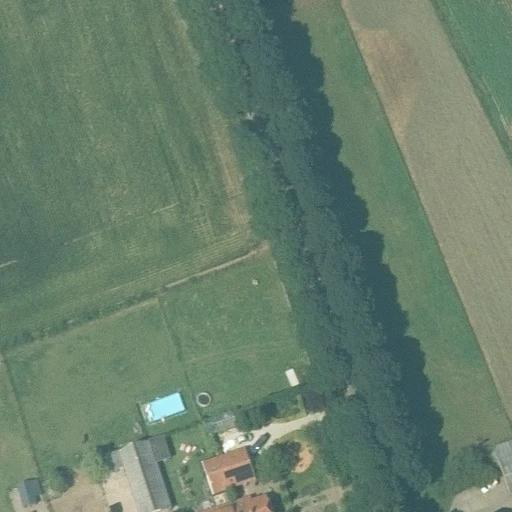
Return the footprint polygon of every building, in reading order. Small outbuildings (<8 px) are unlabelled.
[(209,437),(240,429),(237,414),(205,422),(209,437)] [(511,445),(494,452),(510,496),(511,495),(511,445)] [(148,446),(120,456),(125,471),(138,511),(142,511),(141,506),(165,497),(154,463),(148,446)] [(245,452),(202,466),(212,497),(255,482),(245,452)] [(251,502),(232,508),(233,511),(270,511),(267,501),(252,505),(251,502)]
